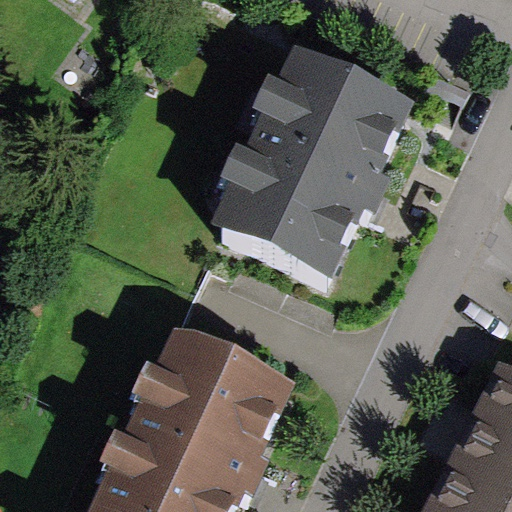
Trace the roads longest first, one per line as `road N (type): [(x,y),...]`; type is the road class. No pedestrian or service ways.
road 1 (residential): [(511,132),(332,511)]
road 2 (unknown): [(393,382),(224,307)]
